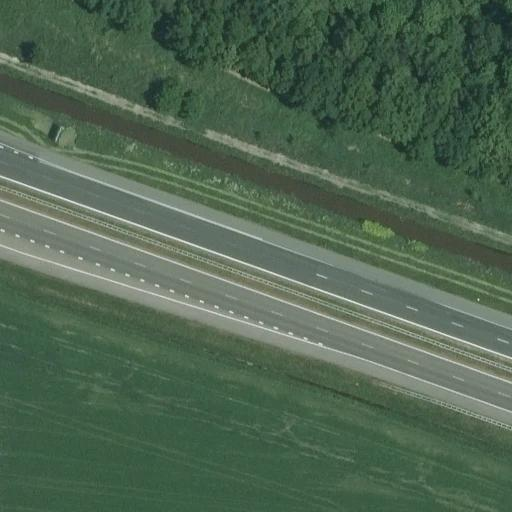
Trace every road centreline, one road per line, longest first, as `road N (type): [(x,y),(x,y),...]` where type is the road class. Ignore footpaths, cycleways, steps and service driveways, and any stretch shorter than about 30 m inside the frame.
road 1 (motorway): [(511,345),(0,162)]
road 2 (motorway): [(0,214),(511,397)]
